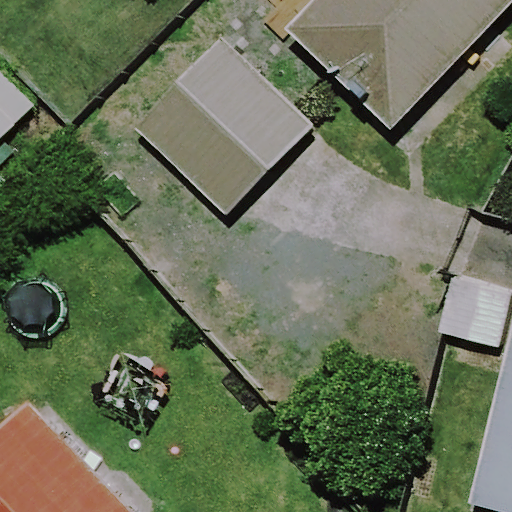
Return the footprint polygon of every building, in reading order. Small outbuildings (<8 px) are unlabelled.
[(511,13),(511,0),(334,0),(293,44),(395,139),(511,13)] [(314,139),(226,49),(137,135),(225,226),(314,139)] [(0,147),(29,119),(0,88),(0,147)] [(158,199),(121,241),(178,292),(215,250),(158,199)] [(511,511),(511,339),(469,511),(511,511)] [(125,511),(37,416),(0,450),(0,511),(125,511)]
